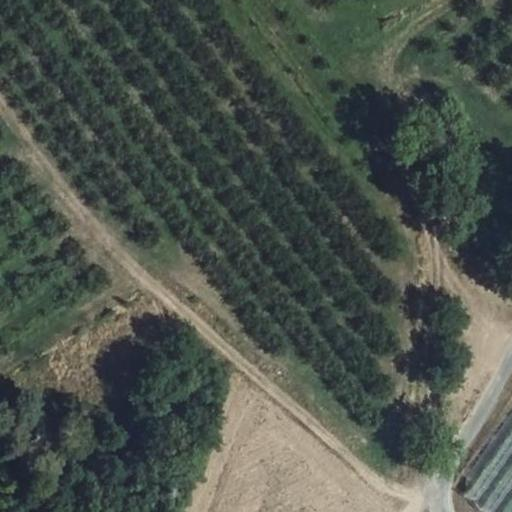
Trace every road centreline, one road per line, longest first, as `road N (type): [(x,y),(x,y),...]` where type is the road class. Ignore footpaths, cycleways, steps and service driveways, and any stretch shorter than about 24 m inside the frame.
road 1 (track): [(0,108),(82,224),(361,467),(403,498),(432,505)]
road 2 (track): [(484,0),(428,31),(404,93),(402,181),(428,230),(430,293),(413,422),(432,505)]
road 3 (unclassified): [(511,353),(432,505)]
